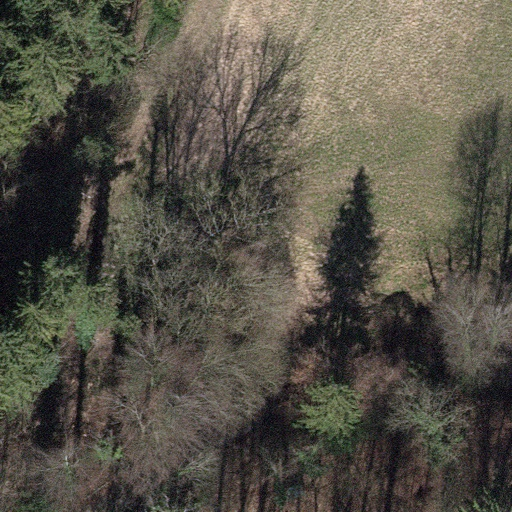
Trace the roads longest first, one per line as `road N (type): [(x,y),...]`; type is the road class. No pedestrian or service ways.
road 1 (track): [(109,511),(163,467),(312,400),(511,347)]
road 2 (track): [(0,354),(195,83),(220,0)]
